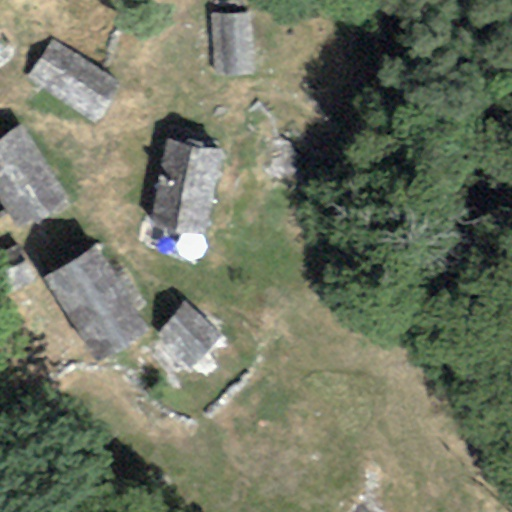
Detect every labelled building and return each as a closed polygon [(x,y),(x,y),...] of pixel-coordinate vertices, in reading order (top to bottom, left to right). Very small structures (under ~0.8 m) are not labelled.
[(252,12),(213,14),(215,76),(254,75),(252,12)] [(119,81),(55,37),(28,77),(92,121),(119,81)] [(66,198),(23,127),(0,140),(0,201),(17,228),(66,198)] [(222,148),(165,137),(149,227),(205,237),(222,148)] [(14,240),(0,246),(0,302),(35,285),(14,240)] [(147,329),(92,248),(43,281),(99,362),(147,329)] [(218,330),(183,303),(153,343),(188,369),(218,330)]
